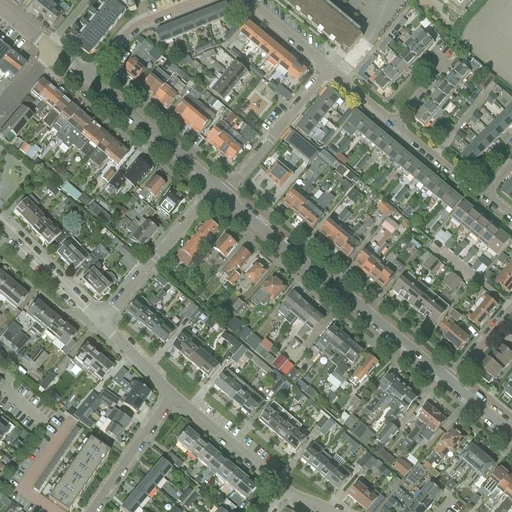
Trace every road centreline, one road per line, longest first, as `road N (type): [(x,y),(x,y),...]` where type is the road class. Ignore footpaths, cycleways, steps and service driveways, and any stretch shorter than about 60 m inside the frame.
road 1 (tertiary): [(451,382),(220,190)]
road 2 (residential): [(99,322),(208,193),(220,190)]
road 3 (tertiary): [(220,190),(91,81)]
road 4 (residential): [(220,190),(231,187),(331,68)]
road 5 (residential): [(287,492),(172,395)]
road 6 (residential): [(90,511),(172,395)]
road 7 (residential): [(99,322),(0,222)]
road 8 (residential): [(200,0),(121,38),(91,81)]
